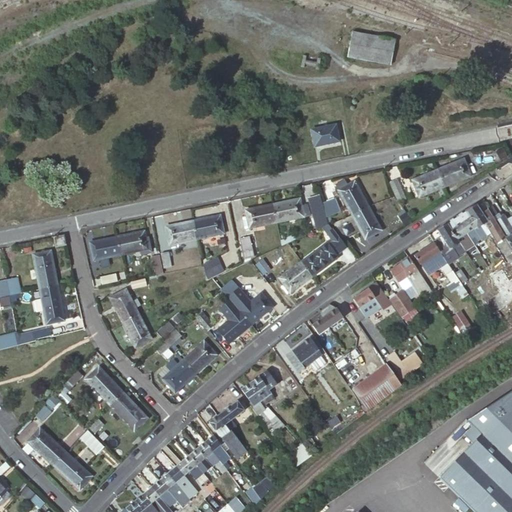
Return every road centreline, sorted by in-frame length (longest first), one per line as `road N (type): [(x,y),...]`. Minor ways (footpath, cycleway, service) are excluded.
road 1 (residential): [(511,130),(71,222)]
road 2 (tertiary): [(173,421),(314,302),(511,167)]
road 3 (unclassified): [(71,222),(91,316),(109,350),(173,421)]
road 4 (tertiary): [(87,511),(173,421)]
